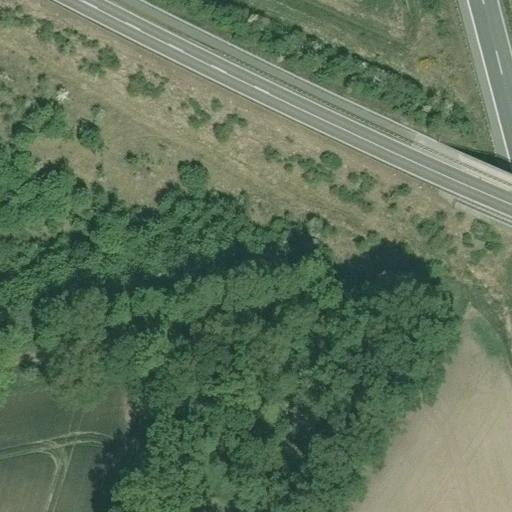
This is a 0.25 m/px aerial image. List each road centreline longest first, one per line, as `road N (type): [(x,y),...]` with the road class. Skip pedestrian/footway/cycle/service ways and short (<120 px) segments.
road 1 (secondary): [(511,214),(240,92),(61,0)]
road 2 (unknown): [(0,377),(193,344)]
